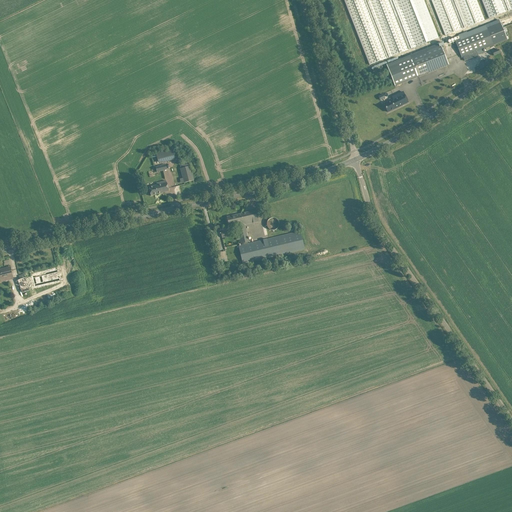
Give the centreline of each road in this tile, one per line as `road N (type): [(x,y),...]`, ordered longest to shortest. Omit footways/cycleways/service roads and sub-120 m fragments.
road 1 (tertiary): [(0,250),(354,159)]
road 2 (unclassified): [(511,423),(381,234),(354,159)]
road 3 (tertiary): [(354,159),(511,66)]
road 4 (unclassified): [(354,159),(311,0)]
